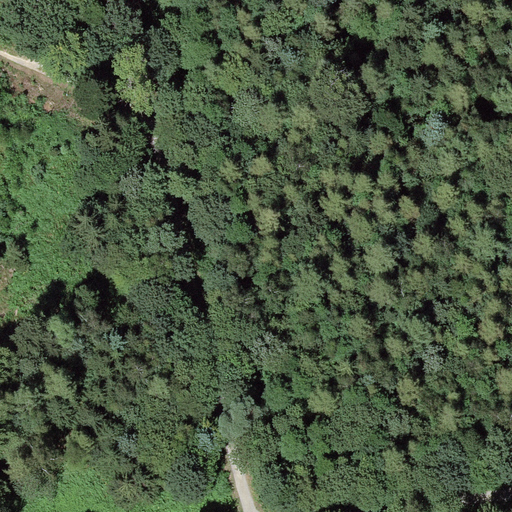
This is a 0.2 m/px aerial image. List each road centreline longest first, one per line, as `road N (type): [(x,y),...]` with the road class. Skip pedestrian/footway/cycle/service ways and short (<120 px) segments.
road 1 (track): [(245,511),(153,129)]
road 2 (track): [(374,511),(511,496)]
